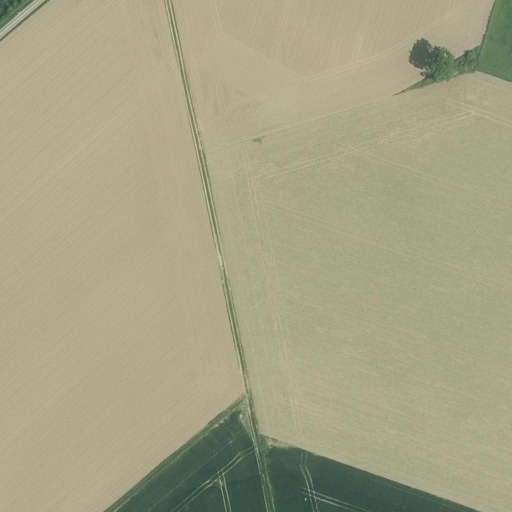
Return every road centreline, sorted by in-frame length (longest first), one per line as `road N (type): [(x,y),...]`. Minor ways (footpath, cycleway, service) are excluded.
road 1 (track): [(272,511),(168,0)]
road 2 (track): [(248,394),(109,511)]
